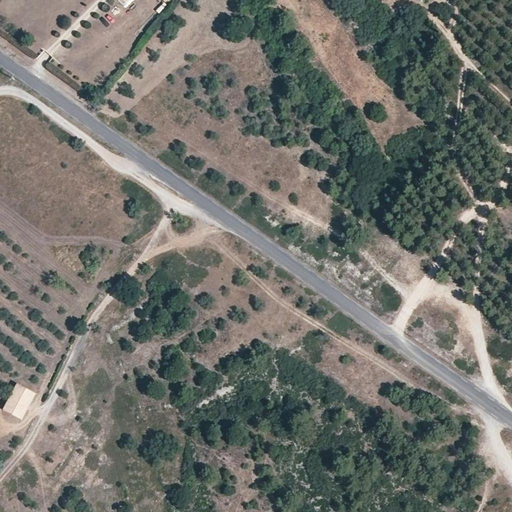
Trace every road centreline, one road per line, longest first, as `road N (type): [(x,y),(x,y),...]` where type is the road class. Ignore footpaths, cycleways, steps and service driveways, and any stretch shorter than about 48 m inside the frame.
road 1 (tertiary): [(0,59),(511,422)]
road 2 (track): [(234,225),(134,265),(92,318),(36,430),(0,477)]
road 3 (track): [(511,164),(486,225),(479,274),(483,329),(503,404),(493,425),(511,472)]
road 4 (track): [(0,92),(21,92),(183,205),(220,215)]
road 5 (track): [(392,337),(458,222),(494,202)]
